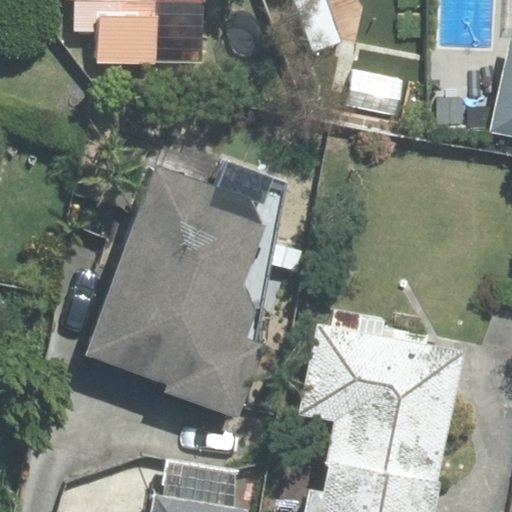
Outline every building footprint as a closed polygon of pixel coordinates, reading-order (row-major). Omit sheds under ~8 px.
[(62,0),(63,26),(81,25),(81,61),(146,60),(145,0),(62,0)] [(511,39),(497,36),(480,128),(511,134),(511,39)] [(128,155),(62,347),(143,374),(139,385),(212,410),(238,333),(221,327),(231,299),(217,294),(220,287),(209,283),(233,215),(216,209),(223,188),(128,155)] [(281,511),(410,511),(441,344),(291,318),(276,406),(315,413),(307,454),(293,451),(281,511)] [(224,511),(225,503),(129,490),(125,511),(224,511)]
